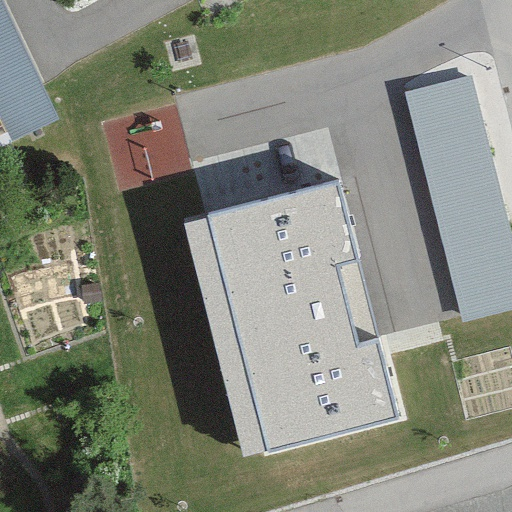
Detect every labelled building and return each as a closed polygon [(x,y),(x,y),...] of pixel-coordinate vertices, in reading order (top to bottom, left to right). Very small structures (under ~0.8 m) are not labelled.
[(0,0),(0,102),(13,134),(62,113),(12,0),(0,0)] [(70,0),(74,9),(88,0),(70,0)] [(464,314),(511,303),(511,208),(479,65),(410,81),(464,314)] [(204,193),(343,169),(332,103),(304,108),(299,78),(271,83),(276,112),(230,120),(223,81),(185,88),(204,193)] [(165,106),(111,113),(120,177),(174,170),(165,106)] [(361,165),(180,205),(237,462),(418,422),(361,165)]
